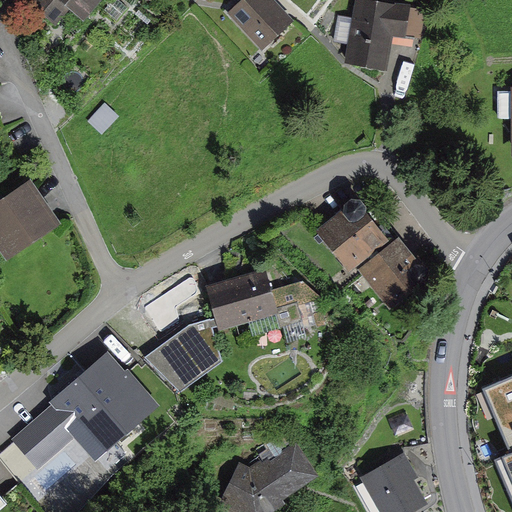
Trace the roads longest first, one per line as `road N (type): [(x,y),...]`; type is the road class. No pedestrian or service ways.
road 1 (residential): [(475,268),(395,172),(346,166),(121,295),(0,390)]
road 2 (tertiary): [(463,511),(444,378),(475,268)]
